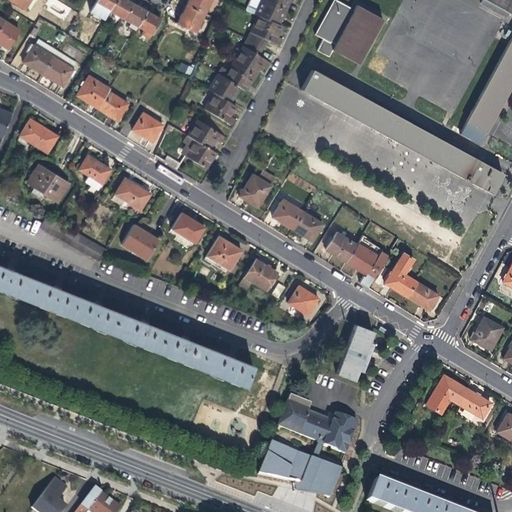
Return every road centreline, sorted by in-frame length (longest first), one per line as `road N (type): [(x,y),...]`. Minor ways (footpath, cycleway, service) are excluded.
road 1 (residential): [(355,294),(289,354),(0,238)]
road 2 (residential): [(511,504),(369,457),(384,404),(429,338)]
road 3 (primary): [(0,415),(247,511)]
road 4 (residential): [(212,206),(0,77)]
road 5 (residential): [(212,206),(314,0)]
road 6 (residential): [(355,294),(212,206)]
road 7 (residential): [(429,338),(443,336),(501,232)]
